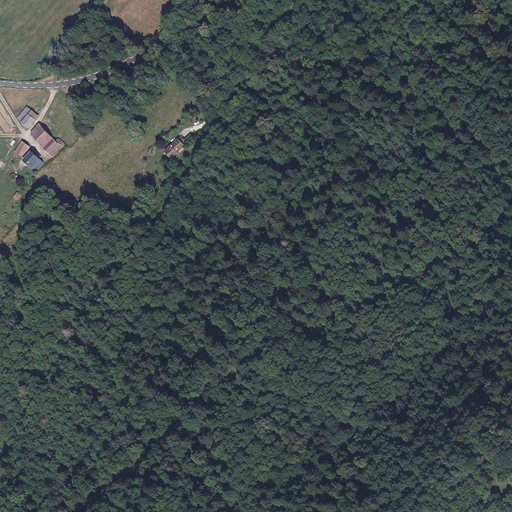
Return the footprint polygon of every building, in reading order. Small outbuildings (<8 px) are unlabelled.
[(31,111),(23,123),(30,128),(38,116),(31,111)] [(32,134),(35,136),(36,135),(43,128),(39,124),(32,134)] [(61,145),(43,128),(36,135),(45,145),(43,146),(52,155),(61,145)] [(187,145),(195,138),(191,134),(183,140),(187,145)] [(14,139),(9,148),(11,149),(17,141),(14,139)] [(30,146),(23,142),(17,153),(23,157),(30,146)] [(182,142),(174,149),(177,152),(185,145),(182,142)] [(61,145),(52,155),(55,157),(65,147),(61,145)] [(174,149),(172,146),(159,158),(166,165),(171,161),(169,159),(177,152),(174,149)] [(42,158),(33,152),(25,162),(34,169),(42,158)] [(42,158),(34,169),(37,171),(45,161),(42,158)]
